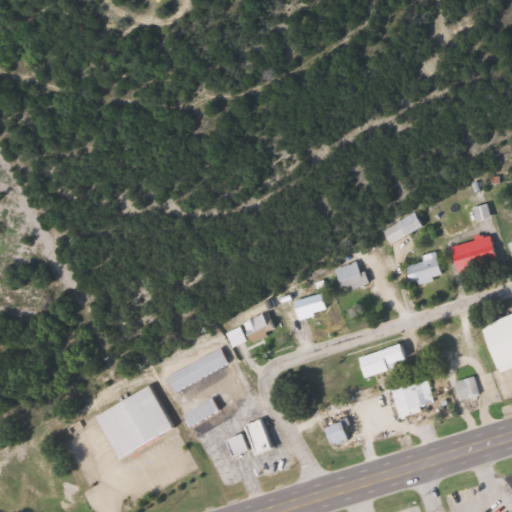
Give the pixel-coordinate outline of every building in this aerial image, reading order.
[(477,210),(490,206),(494,219),(481,223),(477,210)] [(427,228),(394,246),(386,231),(419,213),(427,228)] [(495,237),(502,261),(463,272),(457,247),(495,237)] [(434,260),(432,256),(440,253),(448,277),(418,288),(411,268),(434,260)] [(348,294),(339,271),(364,260),(373,284),(348,294)] [(333,311),(303,319),(299,303),(328,294),(333,311)] [(246,325),(270,313),(280,334),(256,346),(246,325)] [(511,369),(503,373),(486,326),(511,317),(511,369)] [(369,377),(364,358),(407,347),(412,365),(369,377)] [(180,394),(171,379),(223,350),(232,365),(180,394)] [(462,403),(456,384),(478,377),(484,396),(462,403)] [(403,418),(395,391),(430,381),(437,409),(403,418)] [(155,388),(178,431),(124,460),(100,417),(155,388)] [(196,429),(188,417),(217,400),(225,412),(196,429)] [(233,441),(251,435),(248,426),(267,420),(277,451),(260,457),(258,451),(239,458),(233,441)] [(336,446),(331,428),(350,422),(355,441),(336,446)]
